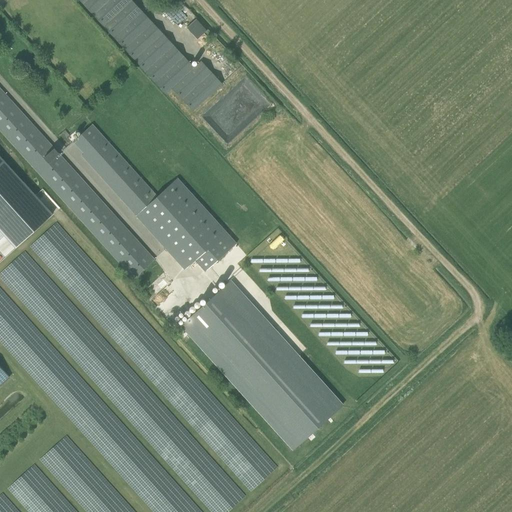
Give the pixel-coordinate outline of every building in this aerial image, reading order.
[(76,0),(165,96),(172,90),(192,112),(222,85),(201,61),(193,68),(130,0),(76,0)] [(197,19),(187,28),(198,40),(208,30),(197,19)] [(153,260),(0,89),(0,132),(132,278),(153,260)] [(157,196),(92,124),(72,142),(82,154),(80,156),(184,270),(194,261),(205,272),(235,244),(176,178),(157,196)] [(0,239),(40,203),(51,215),(52,215),(0,157),(0,239)] [(181,327),(292,449),(341,405),(230,282),(181,327)] [(0,385),(9,377),(0,367),(0,385)]
